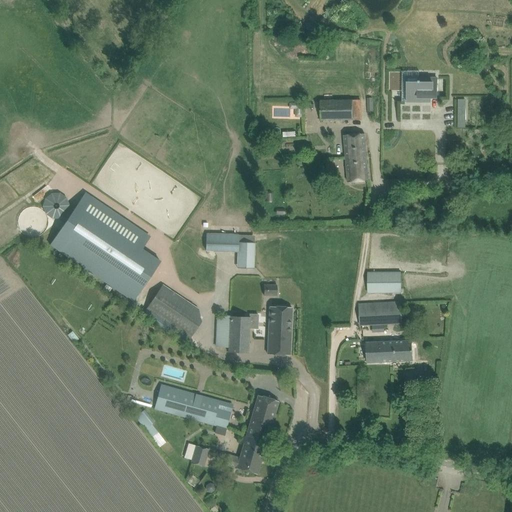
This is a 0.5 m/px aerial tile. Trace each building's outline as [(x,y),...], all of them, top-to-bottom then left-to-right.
[(409,97),(420,97),(420,100),(426,100),(426,102),(432,102),(432,98),(438,98),(438,78),(420,78),(420,82),(409,82),(409,97)] [(467,119),(466,98),(456,99),(457,120),(467,119)] [(354,100),(321,101),(321,121),(354,120),(354,100)] [(296,104),(296,118),(304,118),(304,104),(296,104)] [(345,135),(347,163),(348,182),(369,180),(365,133),(345,135)] [(49,188),(37,208),(57,220),(69,201),(49,188)] [(50,245),(133,301),(160,261),(142,249),(149,237),(84,194),(50,245)] [(238,235),(206,233),(206,250),(237,251),(238,242),(238,235)] [(255,242),(238,242),(237,251),(237,267),(254,268),(255,242)] [(368,273),(368,292),(402,292),(401,273),(368,273)] [(163,284),(157,292),(146,309),(189,338),(202,319),(199,309),(163,284)] [(264,285),(263,295),(277,295),(277,285),(264,285)] [(360,304),(360,325),(402,323),(402,302),(360,304)] [(292,307),(270,306),(268,354),(290,355),(292,307)] [(250,317),(249,329),(258,329),(258,315),(250,314),(250,317)] [(218,316),(217,323),(230,323),(228,347),(228,352),(248,353),(249,329),(250,317),(218,316)] [(366,342),(367,362),(413,360),(412,340),(391,341),(391,339),(388,339),(388,341),(366,342)] [(161,384),(154,409),(227,429),(231,412),(218,408),(220,400),(161,384)] [(260,464),(266,444),(279,401),(258,395),(246,437),(243,436),(241,442),(244,443),(240,458),(228,454),(225,465),(237,469),(257,474),(260,464)] [(145,410),(136,417),(146,429),(155,422),(145,410)] [(192,460),(196,445),(189,443),(184,458),(192,460)] [(192,460),(191,463),(203,467),(209,449),(196,445),(192,460)]
